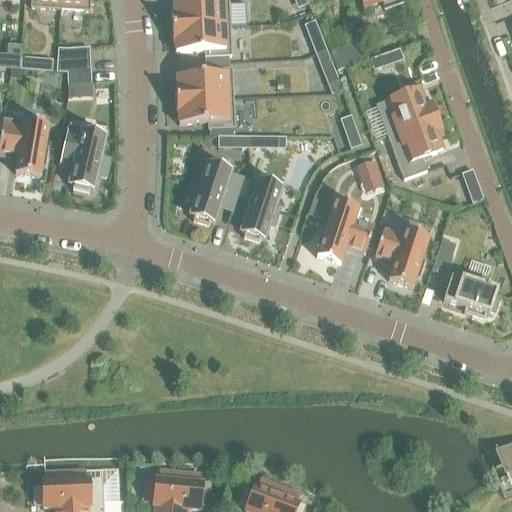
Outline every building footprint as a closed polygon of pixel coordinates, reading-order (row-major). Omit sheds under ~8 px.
[(60,13),(60,0),(30,0),(30,11),(60,13)] [(90,15),(90,0),(60,0),(60,13),(90,15)] [(230,30),(228,0),(219,0),(201,1),(202,7),(173,8),(173,20),(171,20),(172,32),(230,30)] [(359,0),(364,11),(381,5),(384,12),(402,6),(399,0),(359,0)] [(231,60),(230,30),(172,32),(173,45),(175,45),(175,56),(204,55),(204,61),(231,60)] [(326,53),(322,42),(311,47),(315,58),(326,53)] [(352,68),(345,49),(330,54),(337,73),(352,68)] [(331,97),(343,96),(326,53),(315,58),(331,97)] [(384,70),(380,58),(369,62),(373,74),(384,70)] [(20,72),(32,73),(32,61),(20,60),(20,72)] [(91,74),(90,62),(66,63),(66,75),(91,74)] [(66,75),(66,63),(57,63),(56,75),(66,75)] [(233,101),(232,71),(205,73),(205,79),(176,80),(177,92),(175,92),(175,104),(233,101)] [(10,80),(22,82),(24,74),(11,72),(10,80)] [(91,86),(91,74),(66,75),(67,87),(91,86)] [(376,108),(387,139),(436,121),(430,104),(426,106),(421,92),(376,108)] [(235,131),(233,101),(175,104),(176,117),(178,116),(178,128),(207,127),(208,133),(235,131)] [(442,138),(436,121),(387,139),(403,183),(426,175),(422,162),(444,154),(439,139),(442,138)] [(44,150),(48,129),(3,122),(0,141),(0,156),(18,159),(15,177),(39,181),(41,170),(45,170),(48,151),(44,150)] [(100,161),(106,135),(69,127),(60,168),(73,171),(69,188),(73,189),(72,193),(88,197),(89,192),(93,193),(96,179),(106,181),(110,163),(100,161)] [(350,152),(361,148),(357,137),(346,141),(350,152)] [(251,152),(251,140),(237,139),(237,151),(251,152)] [(265,152),(266,140),(251,140),(251,152),(265,152)] [(233,209),(242,182),(230,178),(230,176),(207,168),(200,187),(191,184),(185,202),(195,205),(190,219),(194,220),(193,224),(208,229),(209,225),(213,226),(221,205),(233,209)] [(273,231),(279,213),(274,212),(281,192),(257,184),(257,186),(251,185),(245,202),(251,204),(241,235),(245,237),(243,241),(259,246),(260,242),(264,243),(269,229),(273,231)] [(483,203),(479,191),(468,195),(472,207),(483,203)] [(315,198),(309,217),(320,221),(326,202),(315,198)] [(364,257),(373,230),(354,224),(358,212),(334,205),(326,231),(322,229),(316,248),(319,249),(316,260),(339,268),(345,251),(364,257)] [(421,262),(428,242),(404,234),(403,240),(383,233),(374,260),(394,267),(388,284),(412,292),(415,281),(419,282),(425,263),(421,262)] [(442,243),(433,268),(447,273),(455,247),(442,243)] [(495,300),(496,296),(489,293),(489,292),(486,291),(486,292),(484,291),(487,282),(466,275),(463,284),(451,280),(443,304),(473,314),(472,319),(484,323),(485,318),(488,319),(489,315),(494,316),(499,301),(495,300)] [(119,505),(117,473),(44,476),(44,486),(42,486),(42,490),(33,490),(34,508),(43,508),(43,511),(56,511),(55,511),(123,511),(123,505),(119,505)] [(198,511),(201,488),(199,488),(200,478),(159,474),(158,484),(156,484),(153,509),(156,509),(155,511),(198,511)] [(301,511),(303,510),(295,507),(298,498),(260,483),(257,492),(255,491),(253,495),(245,492),(239,508),(247,511),(246,511),(301,511)]
